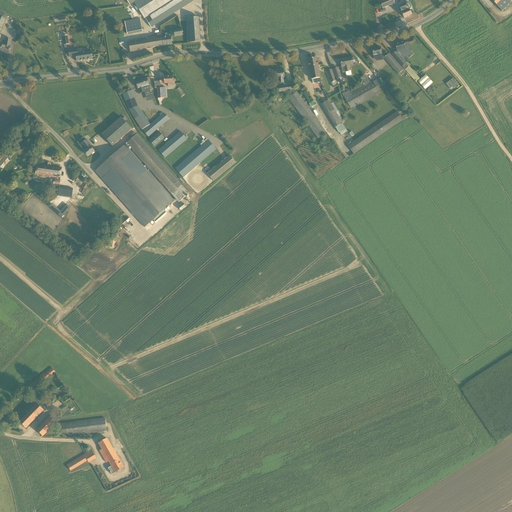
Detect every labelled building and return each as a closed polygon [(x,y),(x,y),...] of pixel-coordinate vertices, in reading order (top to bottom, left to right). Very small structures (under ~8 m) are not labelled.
[(135,2),(151,28),(194,0),(126,0),(130,5),(135,2)] [(394,3),(392,0),(378,0),(379,1),(383,8),(394,3)] [(510,0),(491,0),(502,11),(511,2),(510,1),(510,0)] [(402,12),(401,12),(404,18),(411,15),(409,9),(407,4),(399,7),(402,12)] [(187,43),(200,42),(199,17),(186,18),(187,43)] [(140,18),(124,21),(127,35),(142,32),(140,18)] [(511,20),(498,25),(502,35),(511,31),(511,20)] [(182,28),(173,30),(174,37),(183,35),(182,28)] [(147,39),(128,43),(130,52),(154,48),(154,47),(163,46),(172,44),(171,36),(162,38),(161,33),(157,34),(157,36),(147,38),(147,39)] [(5,45),(0,43),(0,51),(9,54),(10,46),(9,46),(11,40),(6,39),(5,45)] [(408,43),(404,44),(404,42),(395,44),(397,51),(398,51),(396,53),(404,62),(413,54),(410,51),(408,43)] [(386,52),(382,55),(380,47),(372,49),(373,56),(374,59),(376,61),(383,60),(384,58),(400,76),(405,72),(392,58),(389,54),(388,54),(386,52)] [(82,52),(78,53),(77,49),(68,50),(69,57),(76,56),(76,62),(92,59),(91,51),(87,52),(86,50),(85,49),(83,49),(82,51),(82,52)] [(402,66),(405,63),(404,62),(396,53),(395,52),(392,55),(402,66)] [(352,57),(340,60),(342,67),(343,72),(346,72),(346,76),(351,75),(351,71),(350,71),(349,66),(353,65),(352,57)] [(374,63),(369,57),(366,60),(370,66),(374,63)] [(308,59),(310,69),(314,68),(315,71),(319,70),(317,58),(308,59)] [(404,69),(415,82),(420,79),(408,66),(404,69)] [(314,68),(310,69),(312,79),(313,84),(321,82),(319,70),(315,71),(314,68)] [(278,78),(278,83),(284,82),(283,78),(284,78),(283,69),(277,70),(277,71),(271,71),(271,78),(278,78)] [(331,83),(333,87),(338,85),(336,81),(332,70),(327,71),(331,83)] [(387,79),(380,71),(377,74),(384,82),(387,79)] [(175,80),(173,80),(173,76),(164,77),(164,78),(160,78),(160,83),(164,83),(164,84),(168,84),(168,87),(173,86),(175,86),(175,80)] [(146,96),(151,94),(149,85),(146,78),(136,81),(138,88),(139,88),(141,93),(144,92),(146,96)] [(379,78),(351,95),(348,90),(342,94),(351,109),(385,89),(379,78)] [(279,92),(283,91),(318,138),(326,133),(297,92),(294,90),(293,85),(279,87),(279,92)] [(176,89),(181,97),(184,94),(180,87),(176,89)] [(131,90),(123,94),(129,110),(142,130),(150,125),(138,107),(131,90)] [(321,104),(335,128),(343,123),(342,123),(344,121),(339,112),(336,113),(329,100),(321,104)] [(353,154),(403,120),(397,112),(348,146),(353,154)] [(163,113),(150,125),(143,131),(148,137),(169,119),(166,115),(163,113)] [(102,134),(112,146),(132,129),(121,117),(102,134)] [(159,132),(149,141),(154,146),(164,138),(159,132)] [(181,132),(158,151),(165,158),(187,139),(186,138),(188,137),(187,136),(185,137),(181,132)] [(148,167),(146,169),(125,145),(95,171),(145,227),(155,218),(158,221),(166,214),(164,211),(174,201),(148,171),(150,169),(179,202),(188,193),(136,134),(133,137),(127,143),(148,167)] [(208,140),(175,169),(183,178),(212,152),(215,150),(216,149),(208,140)] [(85,141),(81,144),(85,150),(84,151),(88,156),(94,152),(90,146),(90,145),(88,142),(87,143),(85,141)] [(4,155),(0,159),(0,167),(8,158),(4,155)] [(213,181),(235,163),(230,156),(208,174),(213,181)] [(35,174),(61,177),(62,168),(36,164),(35,174)] [(59,187),(58,196),(72,197),(73,189),(59,187)] [(60,211),(57,214),(61,218),(70,208),(66,204),(60,211)] [(137,248),(147,239),(145,237),(135,246),(137,248)] [(28,394),(55,372),(51,367),(37,378),(24,389),(28,394)] [(47,408),(55,403),(51,397),(44,402),(47,408)] [(22,411),(26,415),(19,422),(26,428),(44,410),(37,404),(31,410),(27,406),(22,411)] [(53,414),(50,417),(37,430),(43,436),(56,423),(59,420),(53,414)] [(105,418),(58,425),(59,437),(107,431),(105,418)] [(124,468),(107,438),(98,443),(102,449),(100,451),(106,463),(109,461),(112,466),(108,468),(112,475),(124,468)] [(92,450),(67,465),(70,470),(87,460),(88,462),(96,458),(92,450)]
